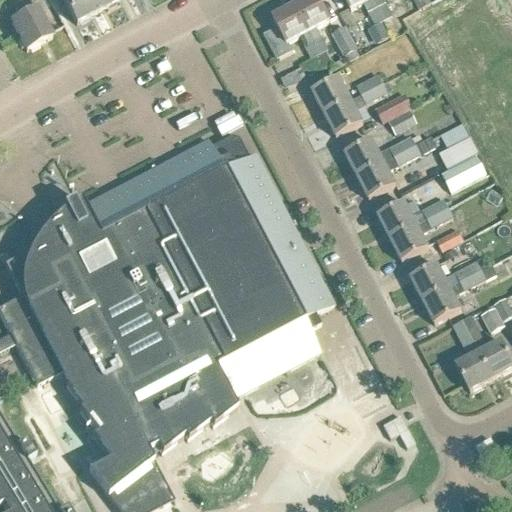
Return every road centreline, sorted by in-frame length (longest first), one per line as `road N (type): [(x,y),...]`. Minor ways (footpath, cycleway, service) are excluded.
road 1 (residential): [(452,449),(216,6)]
road 2 (tertiary): [(14,113),(216,6)]
